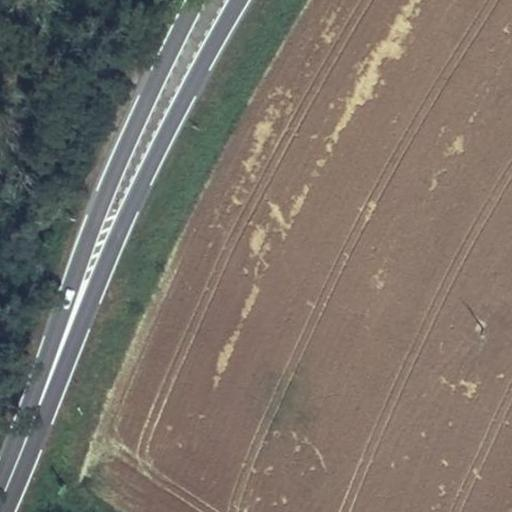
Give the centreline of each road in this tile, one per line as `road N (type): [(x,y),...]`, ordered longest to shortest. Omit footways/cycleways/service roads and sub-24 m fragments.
road 1 (primary): [(45,384),(188,87),(239,0)]
road 2 (primary): [(197,0),(109,189),(45,384)]
